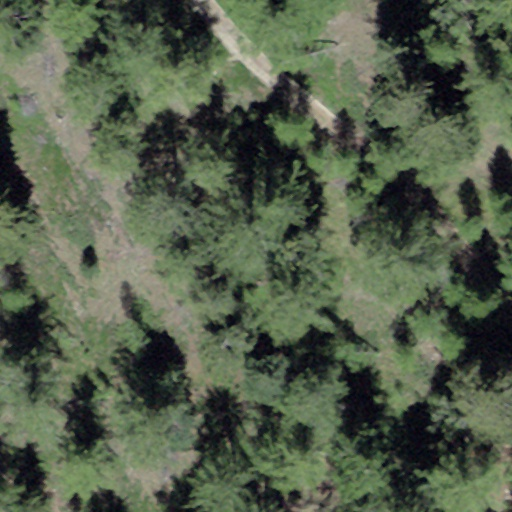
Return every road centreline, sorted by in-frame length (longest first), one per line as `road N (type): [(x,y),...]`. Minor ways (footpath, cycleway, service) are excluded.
road 1 (track): [(437,219),(261,91),(185,0)]
road 2 (track): [(511,326),(437,219)]
